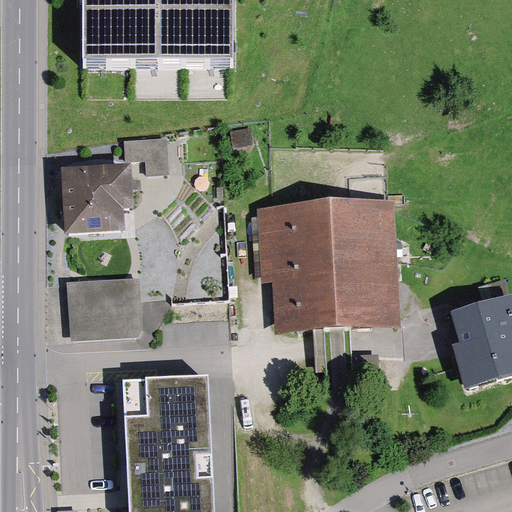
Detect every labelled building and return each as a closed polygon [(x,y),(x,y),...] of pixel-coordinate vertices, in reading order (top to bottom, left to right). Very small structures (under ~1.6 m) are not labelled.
[(81,0),(82,63),(231,63),(230,0),(81,0)] [(169,149),(130,150),(131,169),(146,168),(147,183),(170,182),(169,149)] [(128,175),(71,176),(73,242),(130,240),(128,175)] [(399,211),(263,214),(265,287),(281,286),(282,332),(401,330),(399,211)] [(139,290),(74,294),(77,348),(143,344),(139,290)] [(472,359),(460,363),(471,398),(511,386),(511,301),(510,295),(480,304),(485,321),(462,328),(472,359)] [(213,511),(208,385),(126,389),(130,490),(131,511),(213,511)]
